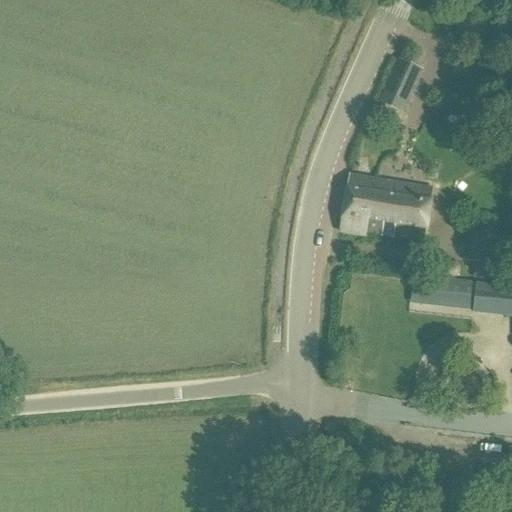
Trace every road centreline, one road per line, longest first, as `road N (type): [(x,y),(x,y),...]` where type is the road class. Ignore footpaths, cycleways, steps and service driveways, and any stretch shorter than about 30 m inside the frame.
road 1 (tertiary): [(297,386),(303,279),(327,163),(398,0)]
road 2 (unclassified): [(0,409),(297,386)]
road 3 (tertiary): [(291,511),(297,386)]
